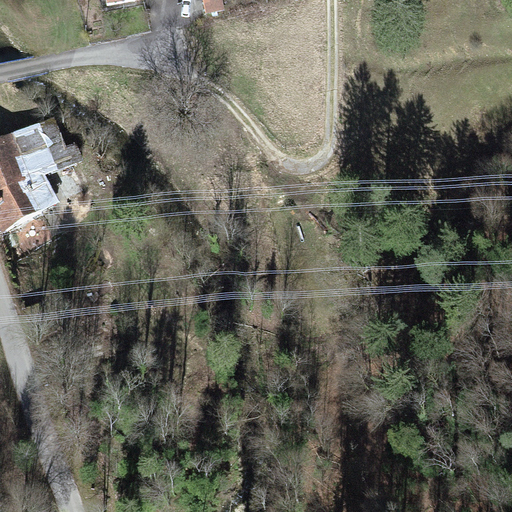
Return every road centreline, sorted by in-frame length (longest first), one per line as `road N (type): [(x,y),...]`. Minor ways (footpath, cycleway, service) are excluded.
road 1 (track): [(329,0),(330,134),(319,162),(305,169),(278,158),(195,77)]
road 2 (tertiary): [(0,301),(71,511)]
road 3 (residential): [(0,74),(128,55),(154,56),(195,77)]
